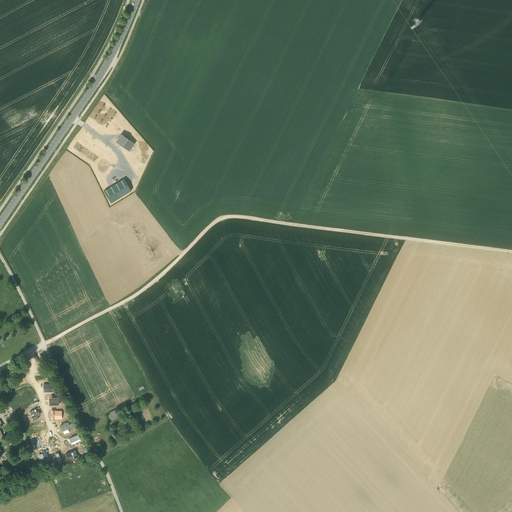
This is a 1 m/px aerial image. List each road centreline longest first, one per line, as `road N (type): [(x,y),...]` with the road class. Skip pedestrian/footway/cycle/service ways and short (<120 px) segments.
road 1 (track): [(44,344),(148,285),(222,217),(511,251)]
road 2 (secondary): [(0,223),(116,48),(136,0)]
road 3 (unclassified): [(120,511),(44,344)]
